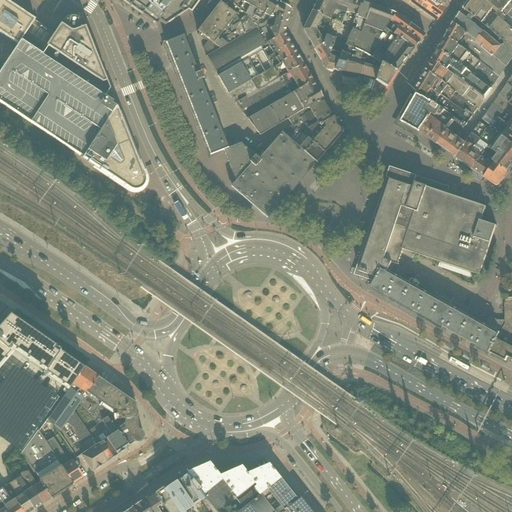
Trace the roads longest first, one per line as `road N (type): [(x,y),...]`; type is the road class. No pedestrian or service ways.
road 1 (secondary): [(511,408),(354,322),(325,294)]
road 2 (secondary): [(311,362),(366,358),(511,434)]
road 3 (secondary): [(0,263),(131,352),(168,393)]
road 4 (secondary): [(180,323),(137,326),(0,228)]
road 5 (residential): [(101,511),(133,491),(139,481),(131,468),(118,468),(52,511)]
road 6 (unclassified): [(113,54),(143,133),(176,189)]
road 7 (tertiary): [(356,511),(292,428),(284,405)]
road 8 (tertiary): [(251,426),(279,438),(338,511)]
